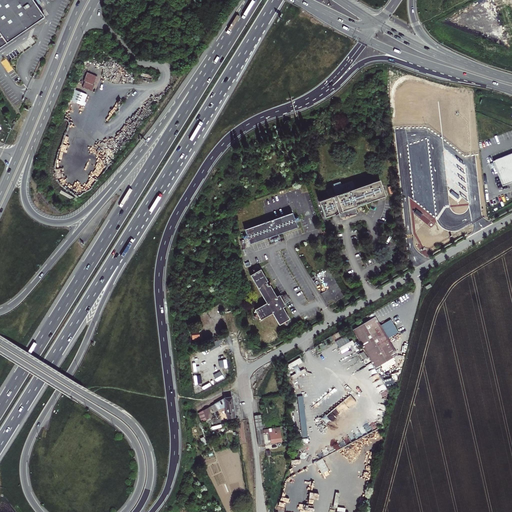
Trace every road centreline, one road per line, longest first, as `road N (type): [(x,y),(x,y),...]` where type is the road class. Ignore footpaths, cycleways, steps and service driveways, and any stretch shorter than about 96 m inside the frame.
road 1 (motorway): [(151,511),(167,488),(174,454),(158,284),(169,227),(230,136),(328,85)]
road 2 (unclassified): [(511,219),(243,375),(263,511)]
road 3 (motorway): [(192,94),(0,408)]
road 4 (motorway): [(122,248),(275,0)]
road 5 (motorway): [(40,511),(25,486),(26,449),(81,352),(122,248)]
road 6 (motorway): [(135,511),(150,465),(130,422),(0,342)]
road 7 (motorway): [(0,348),(130,434),(141,476),(125,511)]
road 8 (motorway): [(0,444),(122,248)]
road 9 (primary): [(83,0),(0,193)]
road 10 (motorway): [(115,186),(68,221),(37,217),(23,194),(36,137)]
road 11 (motorway): [(115,186),(0,312)]
road 12 (primary): [(36,137),(91,4)]
road 13 (motorway): [(192,94),(115,186)]
